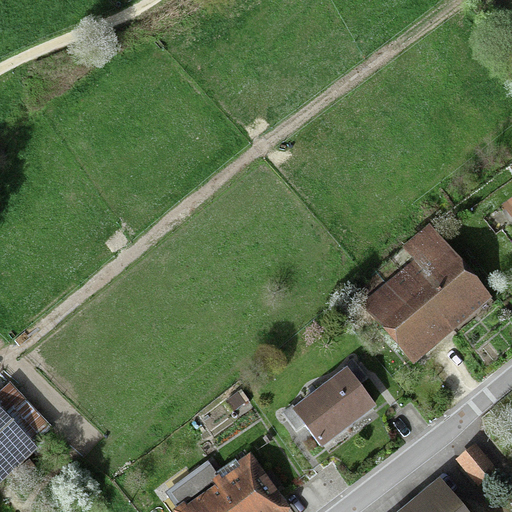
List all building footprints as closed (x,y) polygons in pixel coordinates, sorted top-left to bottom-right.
[(366,310),(408,357),(485,291),(430,228),(407,248),(416,257),(416,265),(367,307),(368,309),(366,310)] [(300,418),(317,441),(370,401),(352,378),(361,372),(354,362),(344,369),(348,375),(298,413),(294,407),(284,415),(291,425),(300,418)] [(0,476),(30,449),(0,416),(0,476)] [(461,461),(479,482),(492,471),(475,450),(461,461)] [(176,511),(276,511),(282,508),(250,462),(222,481),(211,465),(166,498),(176,511)] [(461,511),(441,486),(409,511),(461,511)]
